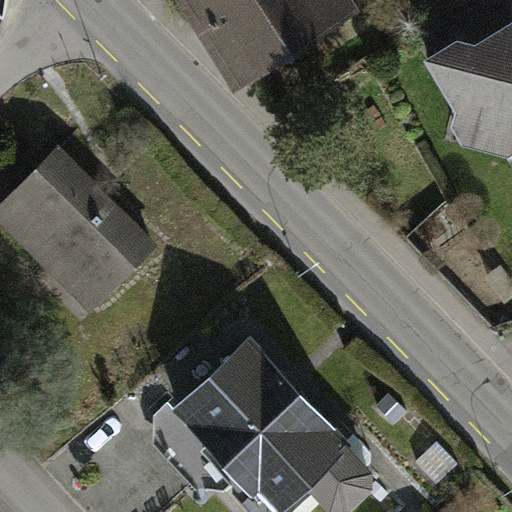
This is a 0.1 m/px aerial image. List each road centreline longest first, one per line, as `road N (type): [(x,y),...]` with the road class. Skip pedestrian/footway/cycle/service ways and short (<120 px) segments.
road 1 (residential): [(511,422),(90,0)]
road 2 (residential): [(63,0),(0,63),(0,461),(52,511)]
